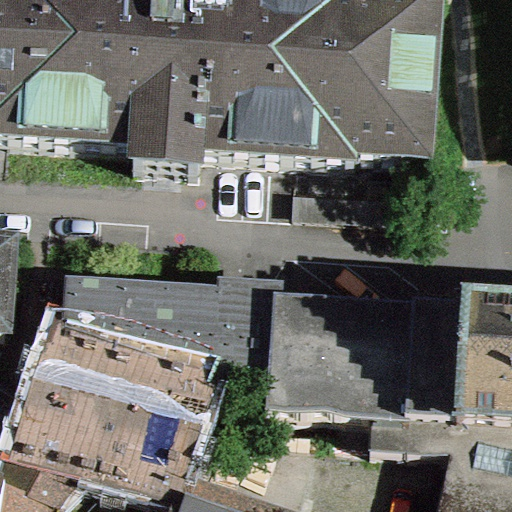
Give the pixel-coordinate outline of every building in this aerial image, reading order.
[(199,185),(201,166),(353,176),(354,168),(428,173),(439,5),(365,0),(0,0),(0,152),(134,162),(132,181),(166,183),(199,185)] [(399,208),(293,203),(292,226),(398,231),(399,208)] [(0,337),(6,338),(13,249),(0,248),(0,337)] [(454,468),(444,511),(511,511),(511,320),(461,317),(461,320),(278,308),(279,298),(223,294),(222,304),(71,294),(68,336),(70,337),(217,374),(209,395),(213,398),(266,403),(265,425),(372,432),(370,461),(454,468)] [(174,511),(183,489),(213,398),(209,395),(217,374),(70,337),(70,339),(57,336),(32,409),(24,435),(3,497),(54,511),(80,477),(154,496),(148,511),(174,511)] [(250,511),(183,489),(174,511),(250,511)] [(0,511),(54,511),(3,497),(0,496),(0,511)]
